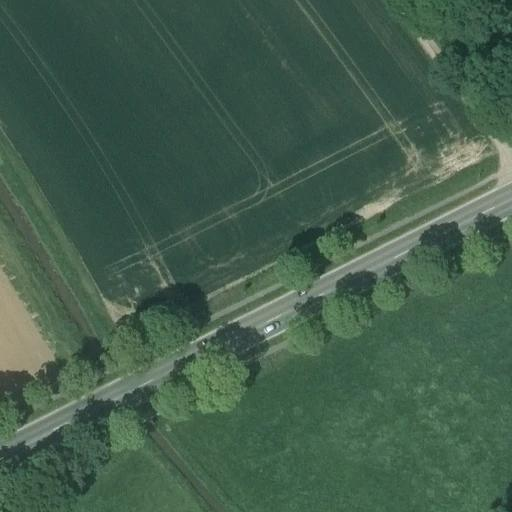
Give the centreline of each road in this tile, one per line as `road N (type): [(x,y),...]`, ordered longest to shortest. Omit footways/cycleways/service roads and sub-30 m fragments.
road 1 (secondary): [(511,201),(0,460)]
road 2 (track): [(511,155),(397,0)]
